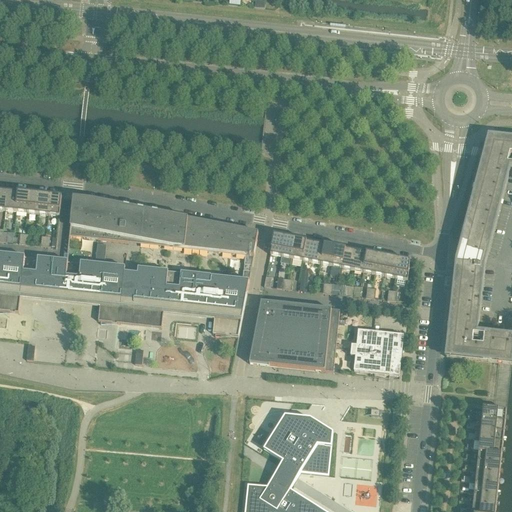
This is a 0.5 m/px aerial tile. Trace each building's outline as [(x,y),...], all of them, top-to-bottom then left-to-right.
[(511,140),(489,138),(472,205),(496,212),(505,177),(508,166),(511,166),(511,165),(511,140)] [(6,212),(16,214),(19,194),(8,193),(6,212)] [(16,214),(27,215),(29,195),(19,194),(16,214)] [(27,215),(38,216),(40,197),(29,195),(27,215)] [(38,216),(49,217),(51,198),(40,197),(38,216)] [(51,198),(49,217),(60,218),(62,199),(51,198)] [(245,257),(244,266),(250,267),(252,267),(258,234),(91,202),(74,200),(70,238),(245,257)] [(496,212),(472,205),(467,222),(466,238),(464,252),(484,257),(496,212)] [(270,256),(281,258),(285,239),(274,237),(270,256)] [(281,258),(292,260),(296,241),(285,239),(281,258)] [(292,260),(303,262),(306,243),(296,241),(292,260)] [(303,262),(321,266),(324,247),(306,243),(303,262)] [(106,254),(108,245),(98,244),(96,252),(106,254)] [(321,266),(331,268),(335,249),(324,247),(321,266)] [(331,268),(342,270),(346,251),(335,249),(331,268)] [(342,270),(353,272),(356,253),(346,251),(342,270)] [(353,272),(363,274),(367,255),(356,253),(353,272)] [(0,312),(19,314),(21,292),(24,272),(25,258),(0,255),(0,294),(0,312)] [(363,274),(374,276),(378,257),(367,255),(363,274)] [(374,276),(384,278),(388,259),(378,257),(374,276)] [(119,325),(125,274),(125,269),(81,264),(79,279),(66,277),(68,263),(38,259),(36,274),(24,272),(21,292),(34,294),(34,298),(100,305),(98,323),(119,325)] [(384,278),(395,280),(399,261),(388,259),(384,278)] [(399,261),(395,280),(408,282),(410,263),(399,261)] [(477,312),(481,272),(481,267),(457,265),(446,358),(491,363),(511,365),(511,359),(511,340),(474,336),(475,330),(477,312)] [(162,330),(164,312),(168,273),(138,270),(138,275),(125,274),(119,325),(162,330)] [(168,273),(164,312),(215,317),(213,335),(238,338),(249,283),(250,281),(251,273),(249,273),(244,272),(243,282),(168,273)] [(321,372),(333,373),(336,350),(341,351),(341,346),(336,345),(338,327),(345,328),(345,321),(339,321),(340,312),(328,311),(327,311),(322,310),(321,310),(294,307),(283,306),(280,306),(261,304),(249,365),(250,365),(250,364),(260,365),(260,366),(269,367),(321,372)] [(354,373),(369,374),(389,377),(399,378),(402,355),(402,352),(404,338),(374,334),(359,333),(357,348),(352,347),(351,357),(356,358),(354,373)] [(27,362),(34,363),(35,348),(28,347),(27,362)] [(142,367),(142,365),(144,352),(137,351),(135,366),(142,367)] [(484,410),(482,421),(498,423),(505,423),(506,412),(499,412),(486,410),(484,410)] [(247,486),(244,511),(324,511),(319,509),(316,510),(313,508),(311,507),(310,503),(291,491),(301,475),(329,478),(333,434),(325,429),(321,427),(311,420),(285,417),(265,450),(264,452),(283,464),(280,468),(267,488),(247,486)] [(482,421),(481,432),(497,433),(504,434),(505,423),(498,423),(482,421)] [(481,432),(480,442),(496,444),(503,445),(504,434),(497,433),(481,432)] [(480,442),(479,453),(487,454),(495,455),(502,456),(503,445),(496,444),(480,442)] [(479,453),(478,464),(486,465),(500,466),(502,456),(495,455),(487,454),(479,453)] [(478,464),(477,475),(485,476),(499,477),(500,466),(486,465),(478,464)] [(477,475),(475,485),(484,486),(498,488),(499,477),(485,476),(477,475)] [(475,485),(474,496),(482,497),(497,499),(498,488),(484,486),(475,485)] [(474,496),(473,507),(481,508),(496,509),(497,499),(482,497),(474,496)]
